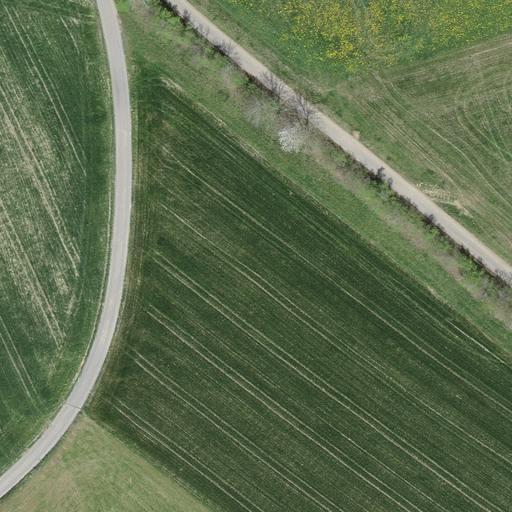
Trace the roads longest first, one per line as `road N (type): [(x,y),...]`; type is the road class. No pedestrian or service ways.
road 1 (residential): [(0,488),(66,418),(109,319),(123,120),(104,0)]
road 2 (track): [(172,0),(511,280)]
